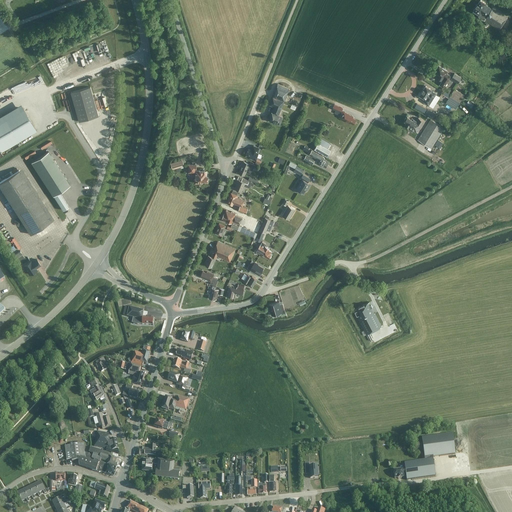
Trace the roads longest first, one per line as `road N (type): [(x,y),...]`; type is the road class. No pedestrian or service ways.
road 1 (unclassified): [(446,0),(264,287)]
road 2 (residential): [(175,511),(458,475)]
road 3 (tertiary): [(97,263),(129,201),(147,126),(148,72),(134,0)]
road 4 (unclassified): [(264,287),(339,261),(375,258),(511,186)]
road 5 (unclassified): [(233,159),(297,0)]
road 6 (unclassified): [(220,160),(169,0)]
road 7 (unclassified): [(73,244),(102,172),(68,112)]
road 8 (tertiary): [(132,448),(173,308)]
road 9 (unclassified): [(173,308),(225,179)]
road 10 (tertiary): [(4,353),(97,263)]
road 11 (residential): [(2,492),(57,468),(121,483)]
